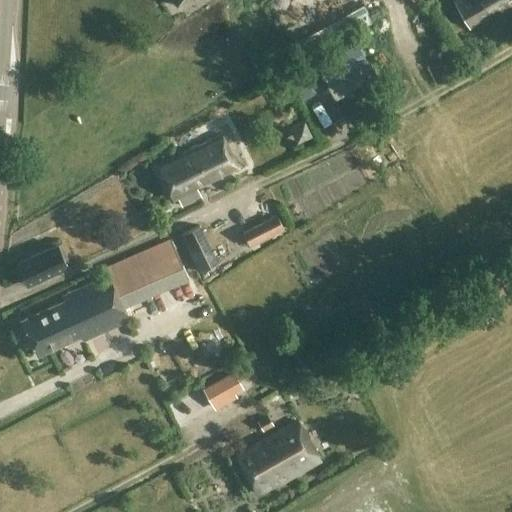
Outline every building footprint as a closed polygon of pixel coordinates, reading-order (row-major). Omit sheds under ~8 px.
[(366,16),(385,10),(380,0),(365,0),(361,2),(366,16)] [(501,15),(511,8),(511,0),(455,0),(454,1),(469,27),(498,10),(501,15)] [(196,189),(238,168),(221,134),(178,156),(180,159),(158,169),(172,199),(177,196),(182,206),(200,197),(196,189)] [(278,213),(241,234),(246,243),(275,227),(280,236),(288,231),(278,213)] [(21,320),(37,355),(80,336),(82,340),(128,320),(121,305),(187,277),(170,239),(104,268),(107,275),(61,296),(63,301),(21,320)] [(16,263),(27,285),(67,266),(65,263),(69,261),(60,243),(57,245),(16,263)] [(352,375),(342,354),(324,363),(331,378),(335,376),(338,382),(352,375)] [(277,485),(319,461),(296,420),(236,455),(258,494),(276,483),(277,485)]
